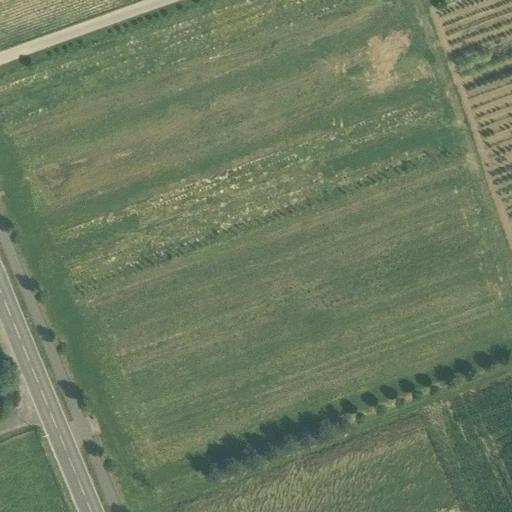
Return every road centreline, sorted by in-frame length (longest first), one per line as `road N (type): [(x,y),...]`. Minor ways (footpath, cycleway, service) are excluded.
road 1 (secondary): [(91,511),(0,294)]
road 2 (track): [(171,0),(0,61)]
